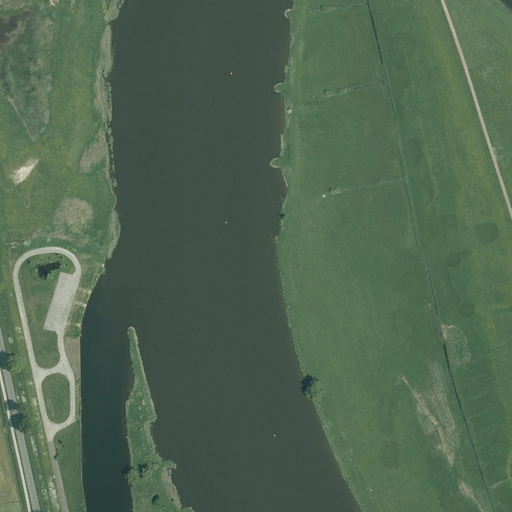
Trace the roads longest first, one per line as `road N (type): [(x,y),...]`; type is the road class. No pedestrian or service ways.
road 1 (track): [(441,0),(511,216)]
road 2 (secondary): [(36,511),(0,342)]
